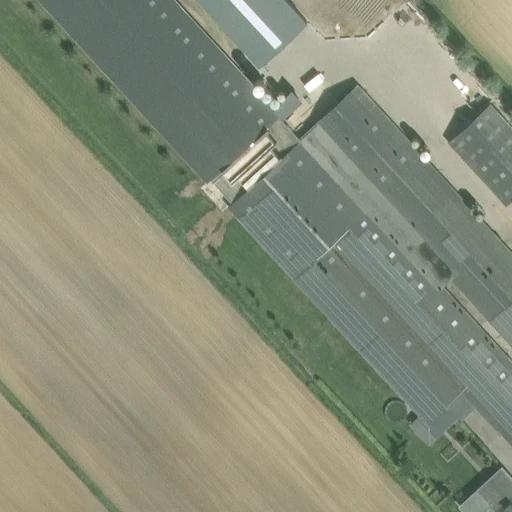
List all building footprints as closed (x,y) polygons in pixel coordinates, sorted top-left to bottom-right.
[(172,0),(39,0),(207,182),(212,178),(235,202),(230,206),(230,207),(295,277),(322,306),(421,413),(426,418),(444,401),(460,387),(506,437),(511,443),(511,360),(412,252),(386,223),(370,207),(368,209),(303,139),(301,141),(299,139),(279,117),(280,115),(172,0)] [(288,0),(202,0),(262,64),(288,40),(308,21),(288,0)] [(316,124),(299,139),(301,141),(303,139),(368,209),(370,207),(386,223),(412,252),(421,245),(511,343),(511,252),(359,84),(355,87),(316,124)] [(511,127),(491,104),(449,143),(484,180),(508,206),(511,202),(511,127)] [(395,451),(395,458),(413,459),(413,452),(395,451)] [(497,511),(511,511),(511,476),(503,466),(489,478),(506,496),(497,504),(494,507),(497,511)]
